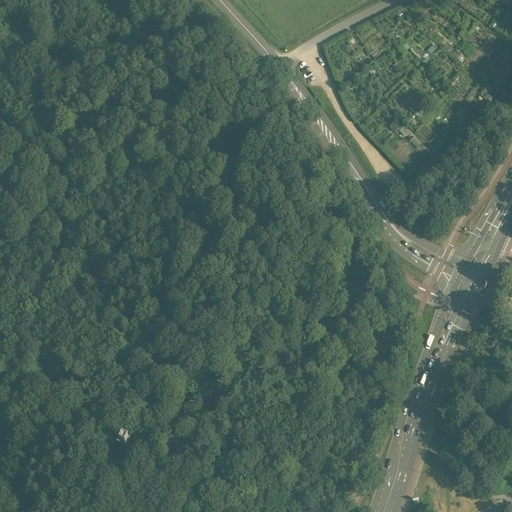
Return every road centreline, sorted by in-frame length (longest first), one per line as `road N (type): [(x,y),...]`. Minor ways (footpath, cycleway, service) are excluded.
road 1 (track): [(290,497),(281,486),(194,494),(162,479),(134,459),(174,418),(175,402),(159,376),(45,334),(0,299)]
road 2 (track): [(0,287),(200,267),(380,287)]
road 3 (track): [(155,0),(225,88),(318,280)]
road 4 (track): [(509,87),(400,187),(373,162),(305,49)]
road 5 (track): [(200,267),(89,174),(54,122),(30,62),(0,40)]
road 6 (tertiary): [(468,278),(390,228),(279,67)]
road 7 (primary): [(380,511),(468,278)]
road 8 (track): [(327,282),(347,321),(349,355),(290,497)]
road 9 (track): [(337,387),(329,359),(303,323),(226,271)]
road 10 (residential): [(279,67),(399,0)]
road 11 (track): [(0,506),(19,483),(33,443),(29,418),(0,392)]
